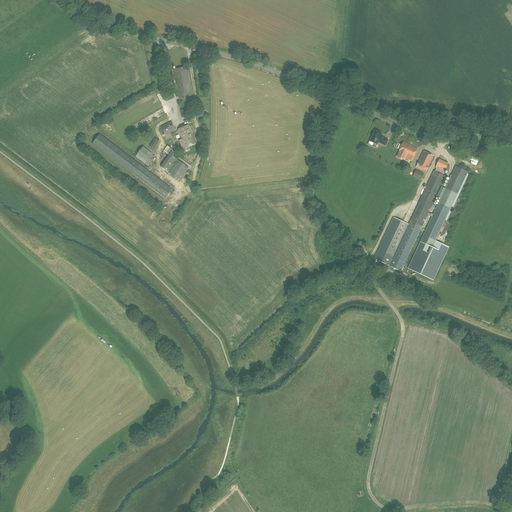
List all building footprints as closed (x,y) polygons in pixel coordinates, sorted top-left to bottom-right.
[(184,98),(183,96),(192,94),(187,67),(173,69),(178,93),(176,93),(176,97),(179,97),(179,99),(184,98)] [(163,137),(176,130),(171,121),(161,127),(164,133),(162,134),(163,137)] [(193,136),(188,125),(178,130),(182,139),(179,140),(184,152),(189,150),(188,147),(196,143),(193,136)] [(385,145),(388,140),(381,136),(382,134),(375,131),(370,141),(377,144),(378,142),(385,145)] [(98,138),(94,144),(125,167),(129,162),(98,138)] [(413,159),(418,149),(403,142),(398,153),(399,153),(397,157),(404,160),(405,158),(410,160),(411,159),(413,159)] [(426,173),(433,156),(423,151),(415,169),(419,170),(419,169),(423,170),(422,171),(426,173)] [(394,217),(378,250),(393,258),(405,263),(427,215),(432,217),(408,268),(434,280),(436,275),(449,247),(447,246),(435,241),(445,220),(446,220),(447,220),(451,212),(452,213),(455,209),(453,208),(468,174),(467,174),(467,172),(456,166),(445,189),(442,187),(437,196),(441,198),(433,214),(428,213),(430,209),(433,211),(435,206),(432,205),(446,176),(443,175),(445,172),(445,171),(448,172),(451,166),(448,165),(449,163),(439,159),(435,167),(436,168),(435,171),(434,171),(409,225),(394,217)] [(179,180),(188,167),(178,160),(169,173),(179,180)] [(167,198),(171,193),(132,166),(128,171),(167,198)] [(413,177),(421,180),(424,174),(416,170),(413,177)] [(509,230),(511,222),(511,193),(471,174),(456,206),(509,230)] [(167,183),(164,188),(171,193),(174,189),(167,183)] [(171,229),(174,226),(162,215),(159,218),(171,229)] [(506,268),(511,256),(511,247),(453,219),(444,238),(506,268)] [(481,232),(483,228),(472,223),(470,227),(481,232)]
